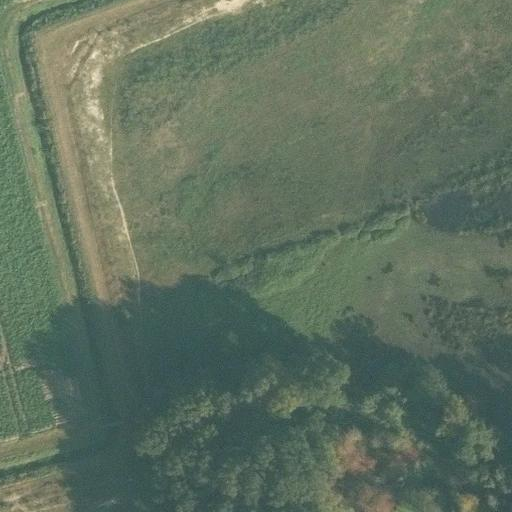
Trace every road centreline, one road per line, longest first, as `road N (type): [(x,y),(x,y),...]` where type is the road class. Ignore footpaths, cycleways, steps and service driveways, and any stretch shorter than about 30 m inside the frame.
road 1 (track): [(168,0),(69,41),(58,65),(131,422)]
road 2 (track): [(131,422),(0,455)]
